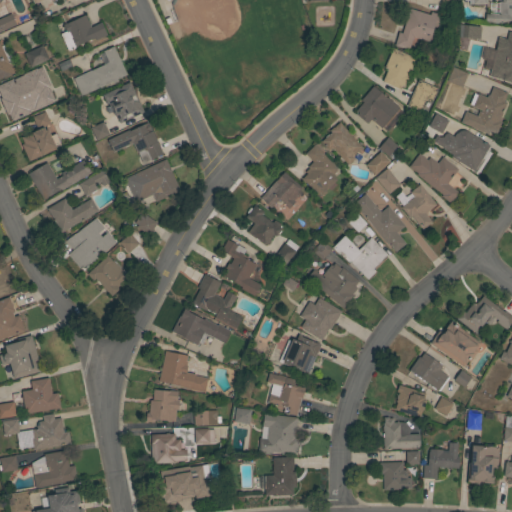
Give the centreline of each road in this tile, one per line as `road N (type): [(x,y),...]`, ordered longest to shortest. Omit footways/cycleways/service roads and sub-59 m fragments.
road 1 (residential): [(362,0),(360,30),(328,81),(204,204),(137,315),(109,388)]
road 2 (residential): [(511,206),(477,251),(409,308),(364,371),(343,444),(342,511)]
road 3 (residential): [(127,511),(109,388),(0,190)]
road 4 (residential): [(135,0),(222,181)]
